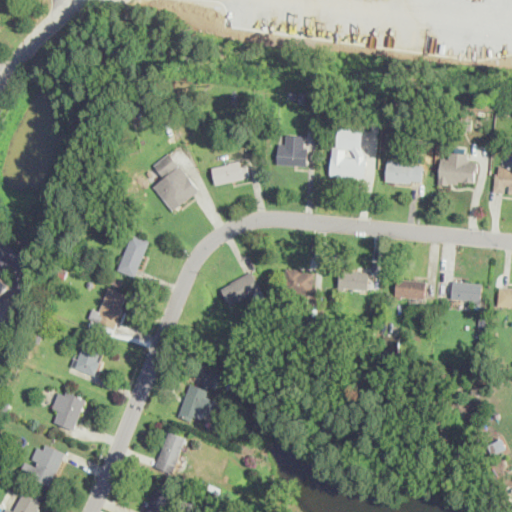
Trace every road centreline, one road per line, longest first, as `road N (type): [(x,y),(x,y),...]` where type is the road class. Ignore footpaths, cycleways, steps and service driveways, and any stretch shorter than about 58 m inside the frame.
road 1 (residential): [(511,239),(270,216),(213,238),(193,264),(90,511)]
road 2 (residential): [(0,91),(43,31),(82,0)]
